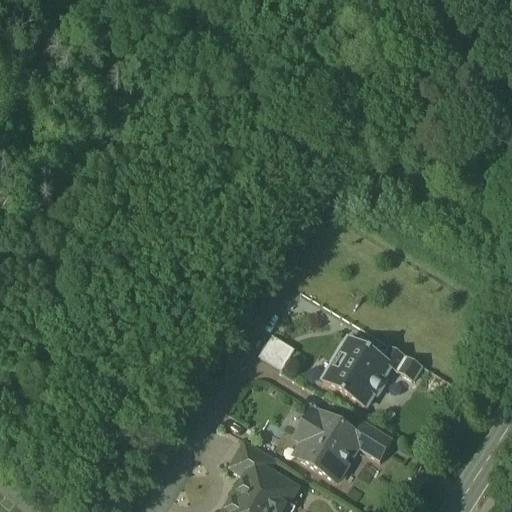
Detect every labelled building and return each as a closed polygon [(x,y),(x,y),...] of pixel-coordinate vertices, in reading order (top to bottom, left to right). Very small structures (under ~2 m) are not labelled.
[(293,356),(272,343),(260,362),(281,375),(293,356)] [(351,343),(324,388),(365,413),(373,399),(377,402),(388,385),(383,382),(390,372),(392,368),(384,364),(351,343)] [(422,371),(391,352),(384,364),(392,368),(390,372),(412,386),(422,371)] [(355,438),(324,419),(321,424),(311,418),(297,441),(307,447),(297,463),(335,486),(356,452),(362,442),(355,438)] [(393,444),(363,426),(355,438),(362,442),(356,452),(380,467),(393,444)] [(275,464),(246,446),(230,472),(246,482),(254,467),(268,476),(275,464)] [(268,476),(254,467),(246,482),(227,511),(294,511),(295,511),(289,507),(298,494),(268,476)]
